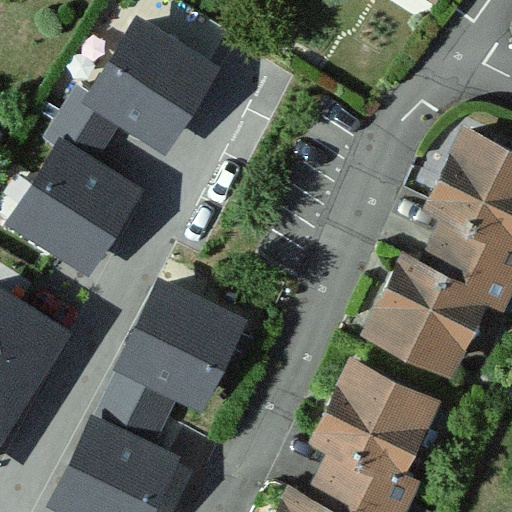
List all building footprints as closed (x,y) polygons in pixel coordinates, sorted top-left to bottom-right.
[(140,17),(97,85),(125,102),(165,127),(208,59),(140,17)] [(89,160),(125,102),(97,85),(61,143),(89,160)] [(460,214),(449,237),(511,267),(511,152),(475,134),(441,205),(460,214)] [(61,143),(19,211),(87,253),(130,185),(89,160),(61,143)] [(502,308),(511,288),(511,267),(449,237),(433,271),(414,262),(380,332),(451,366),(484,299),(502,308)] [(0,278),(0,372),(21,385),(63,317),(0,278)] [(159,284),(124,357),(178,382),(196,391),(231,319),(159,284)] [(148,444),(178,382),(124,357),(95,419),(148,444)] [(348,446),(335,473),(407,505),(420,478),(401,469),(434,401),(363,367),(329,437),(348,446)] [(0,418),(21,385),(0,372),(0,418)] [(95,419),(60,491),(104,511),(139,511),(167,453),(148,444),(95,419)] [(403,511),(407,505),(335,473),(320,503),(301,494),(292,511),(403,511)]
